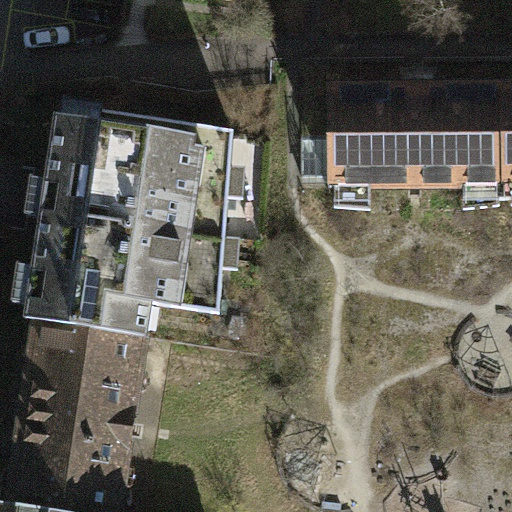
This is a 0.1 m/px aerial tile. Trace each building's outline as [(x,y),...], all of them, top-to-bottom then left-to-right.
[(511,85),(502,86),(503,184),(511,183),(511,85)] [(502,86),(327,88),(329,186),(503,184),(502,86)] [(28,304),(26,318),(144,337),(150,303),(218,313),(221,269),(237,269),(239,238),(223,238),(225,197),(244,197),(244,168),(230,167),(232,132),(101,112),(99,106),(61,101),(50,183),(30,181),(25,215),(39,217),(33,268),(17,267),(12,302),(28,304)] [(0,483),(0,501),(68,511),(116,511),(144,337),(26,318),(20,349),(29,357),(15,461),(3,467),(0,483)] [(0,511),(68,511),(0,501),(0,511)]
